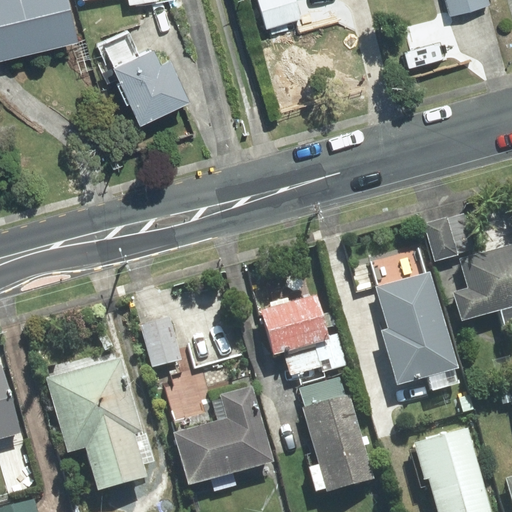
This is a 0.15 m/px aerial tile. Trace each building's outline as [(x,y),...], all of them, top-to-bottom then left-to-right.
[(67,0),(0,0),(0,51),(76,34),(67,0)] [(297,0),(261,0),(268,24),(302,15),(297,0)] [(489,0),(443,0),(448,13),(490,0),(489,0)] [(153,48),(116,65),(140,118),(184,97),(166,60),(160,63),(153,48)] [(447,219),(428,225),(438,259),(457,254),(447,219)] [(511,248),(461,262),(469,290),(457,294),(464,319),(511,305),(511,248)] [(429,273),(379,287),(391,329),(385,331),(400,382),(455,366),(429,273)] [(318,297),(262,313),(273,354),(330,338),(318,297)] [(172,319),(143,327),(154,367),(183,359),(172,319)] [(124,358),(53,378),(73,447),(90,443),(102,486),(147,474),(135,432),(144,429),(124,358)] [(5,379),(0,379),(0,430),(17,426),(5,379)] [(230,419),(178,434),(191,481),(274,458),(255,389),(224,398),(230,419)] [(349,399),(307,411),(328,488),(371,476),(349,399)] [(491,511),(469,432),(421,445),(439,511),(491,511)] [(21,445),(4,450),(11,477),(29,473),(21,445)] [(37,511),(35,502),(0,511),(37,511)]
